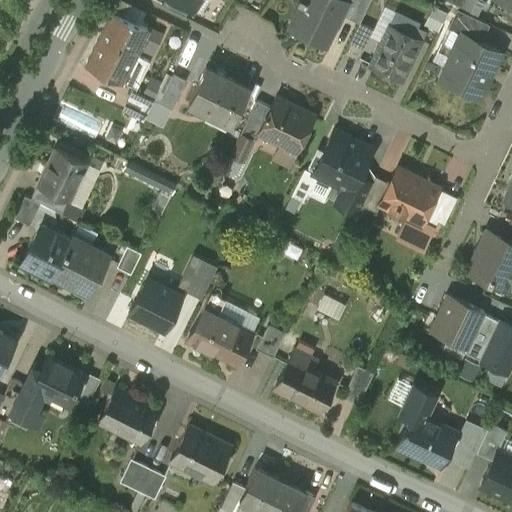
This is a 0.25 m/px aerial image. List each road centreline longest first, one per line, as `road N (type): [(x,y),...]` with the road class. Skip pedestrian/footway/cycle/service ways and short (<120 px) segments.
road 1 (residential): [(474,511),(0,284)]
road 2 (residential): [(493,158),(273,51),(218,37)]
road 3 (tertiary): [(72,0),(0,143)]
road 4 (residential): [(493,158),(429,288)]
